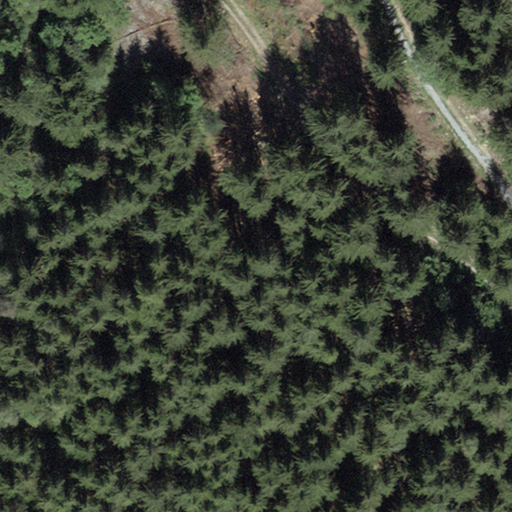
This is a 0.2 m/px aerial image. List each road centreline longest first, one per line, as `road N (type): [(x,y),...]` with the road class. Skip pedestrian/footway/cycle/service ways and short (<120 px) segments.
road 1 (track): [(255,0),(277,30),(307,103),(511,311)]
road 2 (track): [(511,215),(452,136),(391,0)]
